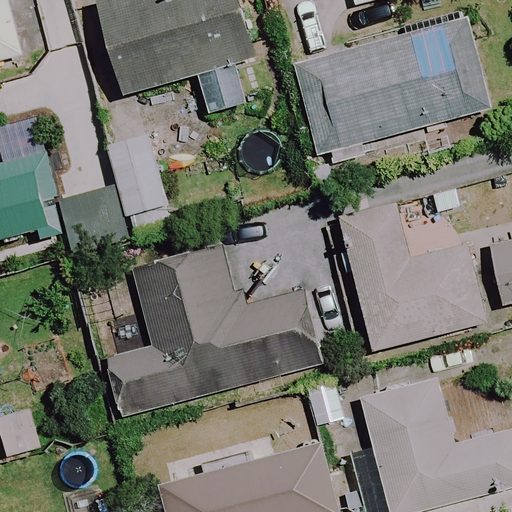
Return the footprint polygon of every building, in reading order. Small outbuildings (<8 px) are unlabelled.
[(0,0),(0,66),(31,59),(16,0),(0,0)] [(110,0),(130,81),(200,64),(212,110),(273,95),(256,27),(249,0),(110,0)] [(469,7),(302,49),(328,151),(495,108),(469,7)] [(160,127),(113,139),(132,213),(179,201),(160,127)] [(46,153),(0,166),(0,243),(67,225),(46,153)] [(130,236),(116,185),(73,197),(87,248),(130,236)] [(347,217),(380,342),(490,313),(470,239),(409,255),(395,204),(347,217)] [(118,351),(135,409),(325,358),(303,279),(240,296),(224,237),(138,260),(159,339),(118,351)] [(511,425),(461,438),(444,372),(367,392),(397,511),(409,511),(511,486),(511,425)] [(356,511),(335,431),(172,473),(181,511),(356,511)]
